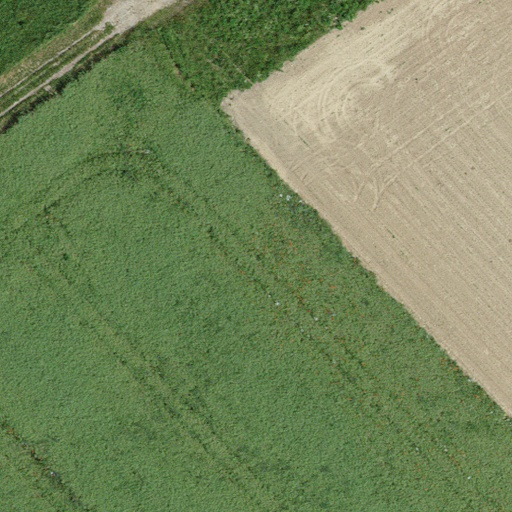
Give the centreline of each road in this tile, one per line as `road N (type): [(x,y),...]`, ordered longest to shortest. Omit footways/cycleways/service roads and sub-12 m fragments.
road 1 (track): [(164,0),(245,76),(198,169),(120,241),(0,318)]
road 2 (track): [(0,112),(158,0)]
